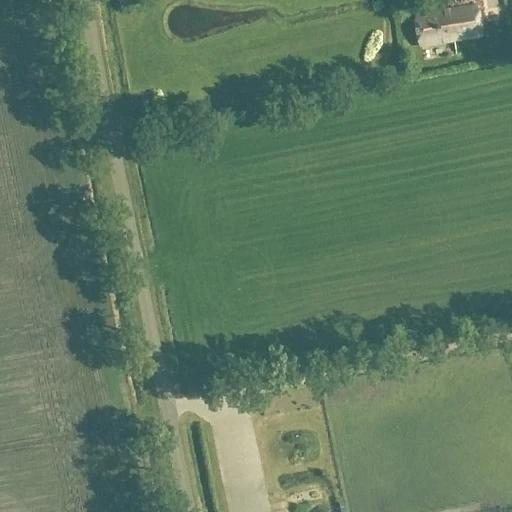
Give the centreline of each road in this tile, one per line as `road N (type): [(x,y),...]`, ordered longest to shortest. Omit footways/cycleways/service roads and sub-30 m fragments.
road 1 (unclassified): [(190,511),(86,0)]
road 2 (track): [(169,408),(511,335)]
